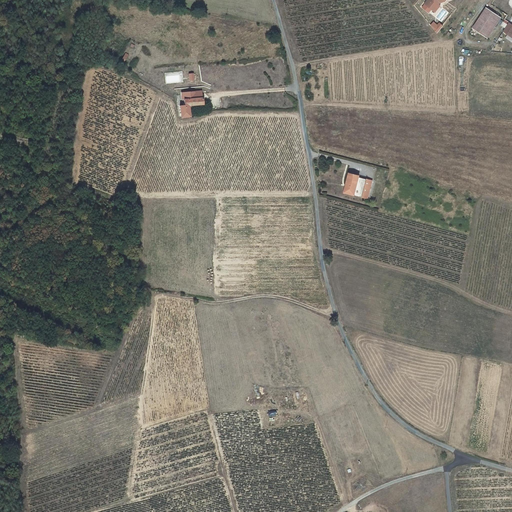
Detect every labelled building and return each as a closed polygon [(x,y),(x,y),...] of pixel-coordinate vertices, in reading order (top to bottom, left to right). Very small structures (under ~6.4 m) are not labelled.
[(432,0),(428,6),(435,11),(439,11),(442,6),(444,4),(449,1),(447,0),(432,0)] [(489,41),(501,19),(487,11),(475,33),(489,41)] [(442,26),(435,20),(430,26),(437,32),(442,26)] [(183,107),(184,119),(191,118),(193,118),(192,107),(206,106),(206,99),(187,101),(187,106),(183,107)] [(362,176),(363,174),(353,172),(347,191),(357,193),(370,197),(375,179),(362,176)]
